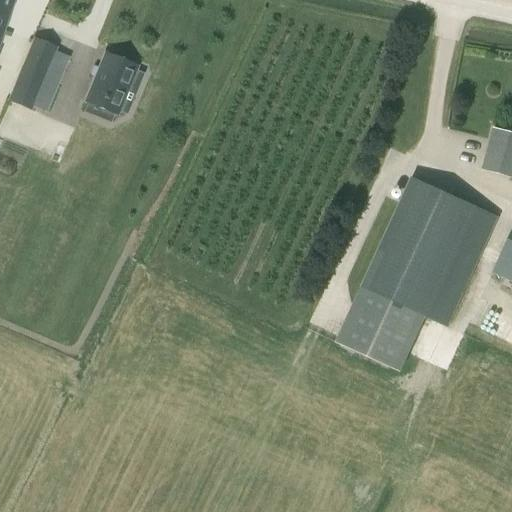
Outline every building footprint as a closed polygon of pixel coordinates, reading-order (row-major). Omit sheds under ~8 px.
[(0,0),(0,34),(1,35),(12,0),(0,0)] [(55,49),(33,40),(21,71),(43,79),(55,49)] [(85,103),(116,116),(136,67),(105,55),(85,103)] [(46,112),(57,85),(43,79),(21,71),(8,102),(30,111),(32,106),(46,112)] [(482,172),(511,180),(511,135),(493,130),(482,172)] [(411,180),(361,289),(335,345),(400,375),(426,319),(447,329),(497,219),(411,180)] [(511,229),(491,274),(511,283),(511,229)]
